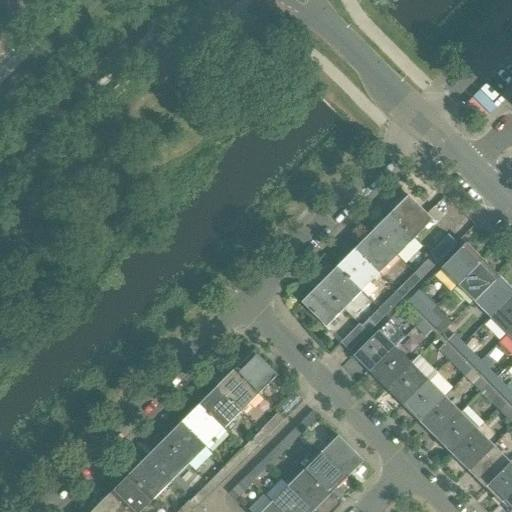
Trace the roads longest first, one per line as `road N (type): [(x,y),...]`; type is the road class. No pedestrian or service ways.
road 1 (residential): [(30,511),(242,302)]
road 2 (residential): [(242,302),(421,124)]
road 3 (tertiary): [(0,173),(175,0)]
road 4 (residential): [(410,469),(242,302)]
road 5 (tertiary): [(98,0),(0,100)]
road 6 (residential): [(421,124),(511,35)]
